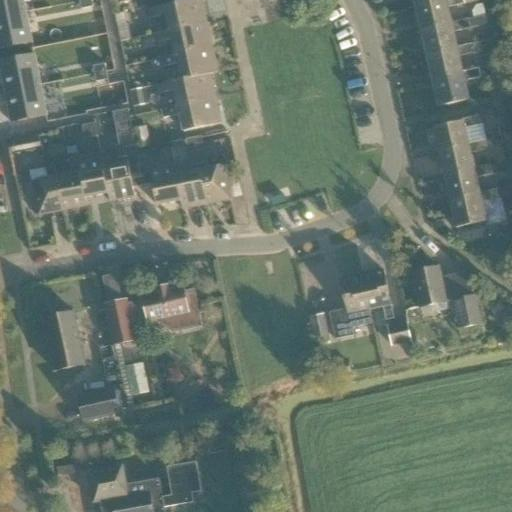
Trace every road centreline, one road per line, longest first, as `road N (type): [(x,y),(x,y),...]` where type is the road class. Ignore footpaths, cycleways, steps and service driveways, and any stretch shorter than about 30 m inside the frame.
road 1 (residential): [(0,276),(147,252),(278,244),(363,213),(384,192),(392,146),(369,38),(352,0)]
road 2 (unclassified): [(17,511),(0,379)]
